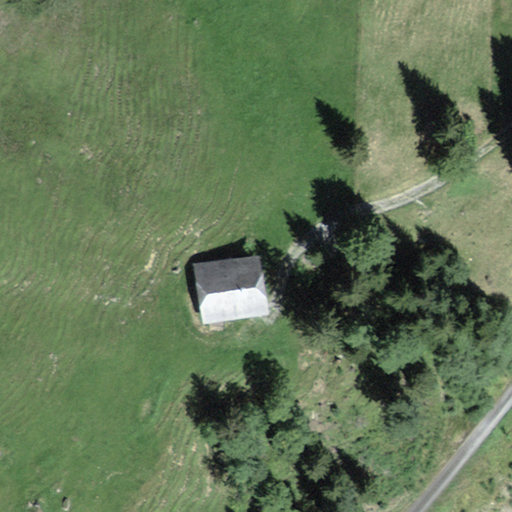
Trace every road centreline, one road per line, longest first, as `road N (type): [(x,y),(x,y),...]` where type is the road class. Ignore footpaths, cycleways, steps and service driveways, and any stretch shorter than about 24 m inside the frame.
road 1 (track): [(277,303),(284,270),(324,227),(422,190),(511,130)]
road 2 (track): [(417,511),(511,395)]
